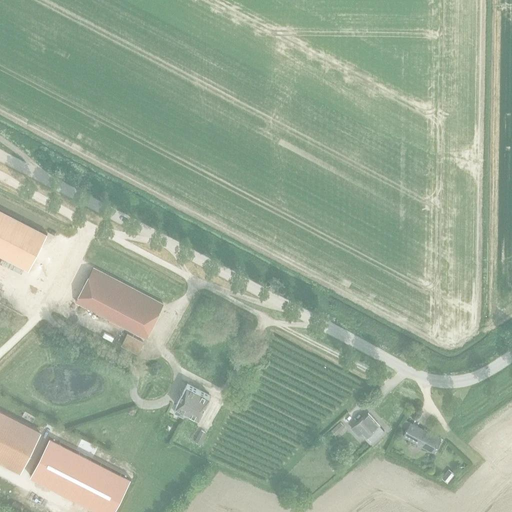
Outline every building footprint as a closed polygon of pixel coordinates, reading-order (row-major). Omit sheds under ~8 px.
[(0,253),(28,269),(47,233),(0,208),(0,253)] [(146,337),(163,304),(100,271),(93,267),(75,301),(146,337)] [(48,325),(44,330),(47,334),(52,329),(48,325)] [(127,333),(121,344),(138,353),(143,342),(127,333)] [(194,399),(199,390),(187,384),(176,405),(178,406),(175,412),(183,417),(186,410),(184,409),(189,400),(196,404),(198,401),(194,399)] [(184,409),(186,410),(199,417),(210,396),(199,390),(194,399),(198,401),(196,404),(189,400),(184,409)] [(0,460),(20,470),(39,432),(0,411),(0,460)] [(368,412),(351,427),(359,435),(363,432),(367,436),(365,438),(371,444),(384,431),(379,425),(368,412)] [(441,438),(410,422),(405,419),(401,425),(407,428),(403,435),(433,452),(441,438)] [(340,422),(331,431),(335,435),(344,426),(340,422)] [(200,430),(195,441),(200,444),(206,433),(200,430)] [(50,437),(30,476),(75,499),(101,511),(113,511),(130,478),(95,460),(50,437)] [(330,467),(334,472),(339,468),(335,463),(330,467)] [(449,469),(442,478),(448,483),(455,474),(449,469)]
